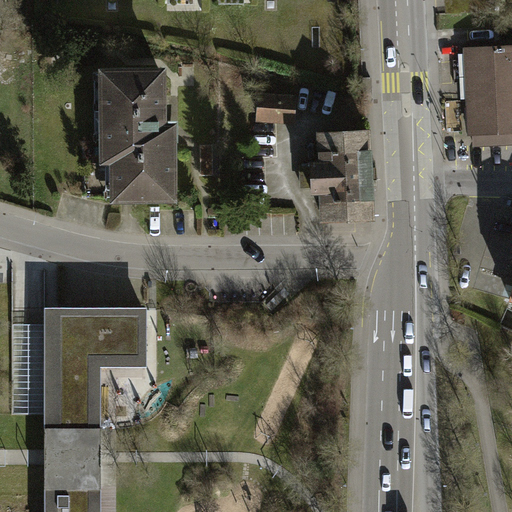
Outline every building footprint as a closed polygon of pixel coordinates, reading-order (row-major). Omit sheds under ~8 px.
[(77,0),(78,1),(103,1),(102,0),(171,0),(172,8),(201,8),(201,0),(225,0),(226,9),(251,9),(251,0),(77,0)] [(493,0),(450,0),(451,12),(494,11),(493,0)] [(511,47),(468,50),(472,132),(473,132),(511,130),(511,47)] [(457,105),(468,104),(466,60),(455,61),(457,105)] [(101,76),(102,165),(114,165),(115,205),(178,204),(177,163),(177,128),(165,128),(165,75),(101,76)] [(374,77),(364,78),(365,101),(375,101),(374,77)] [(255,98),(254,122),(291,123),(292,99),(255,98)] [(320,138),(323,223),(375,221),(371,136),(320,138)] [(58,311),(59,428),(97,427),(97,361),(144,361),(143,310),(58,311)] [(76,511),(76,487),(98,487),(97,459),(97,427),(59,428),(58,311),(52,311),(46,311),(47,460),(46,511),(58,511),(76,511)] [(97,511),(98,487),(76,487),(76,511),(58,511),(97,511)]
